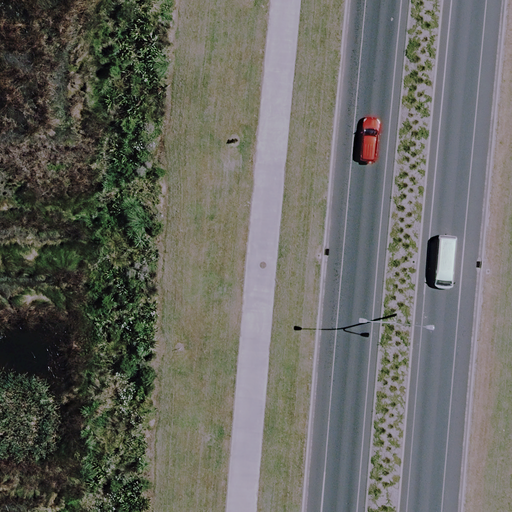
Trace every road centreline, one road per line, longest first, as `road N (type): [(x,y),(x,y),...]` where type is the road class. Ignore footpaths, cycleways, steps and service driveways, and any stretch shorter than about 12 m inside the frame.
road 1 (secondary): [(478,0),(428,511)]
road 2 (secondary): [(339,511),(383,0)]
